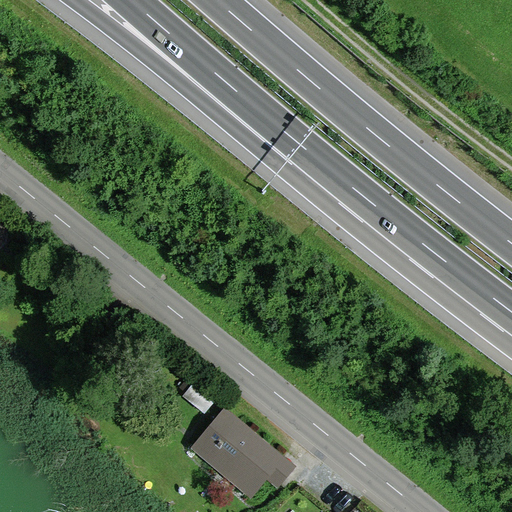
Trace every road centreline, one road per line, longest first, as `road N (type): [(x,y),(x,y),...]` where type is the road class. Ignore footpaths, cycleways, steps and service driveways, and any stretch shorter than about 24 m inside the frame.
road 1 (secondary): [(423,511),(0,170)]
road 2 (motorway): [(69,0),(332,209),(510,314)]
road 3 (motorway): [(133,0),(330,172),(510,314)]
road 4 (motorway): [(511,241),(370,133),(219,0)]
road 5 (track): [(304,0),(511,165)]
